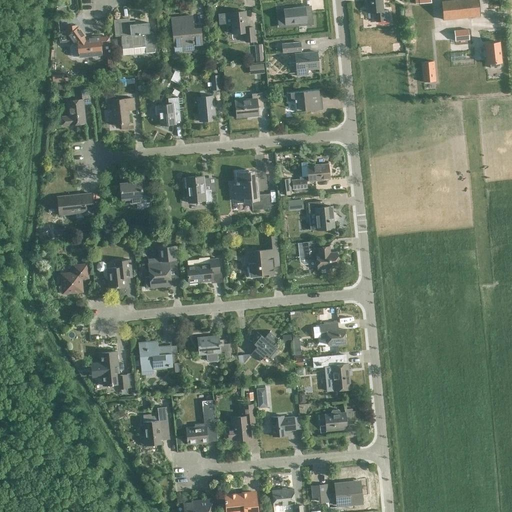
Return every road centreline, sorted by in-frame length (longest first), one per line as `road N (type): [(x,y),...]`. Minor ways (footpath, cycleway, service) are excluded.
road 1 (residential): [(80,161),(351,134)]
road 2 (residential): [(104,318),(366,291)]
road 3 (residential): [(190,469),(382,453)]
road 4 (unclassified): [(382,453),(366,291)]
road 5 (unclassified): [(366,291),(351,134)]
road 6 (unclassified): [(351,134),(337,0)]
